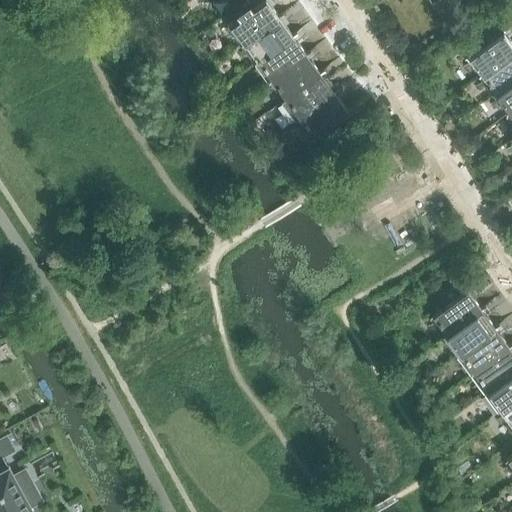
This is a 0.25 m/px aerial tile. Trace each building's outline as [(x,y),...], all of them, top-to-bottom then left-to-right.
[(268,0),(260,0),(227,24),(241,43),(280,15),(268,0)] [(280,15),(241,43),(255,62),(293,34),(280,15)] [(511,40),(503,29),(469,53),(483,73),(511,51),(511,40)] [(273,77),(307,53),(293,34),(255,62),(269,81),(273,78),(273,77)] [(511,51),(483,73),(497,91),(511,80),(511,51)] [(307,53),(273,77),(273,78),(287,96),(321,71),(307,53)] [(321,71),(287,96),(300,114),(300,115),(334,90),(321,71)] [(511,80),(497,91),(511,110),(511,109),(511,80)] [(300,114),(296,118),(310,138),(348,109),(334,90),(300,115),(300,114)] [(441,293),(448,302),(434,313),(448,332),(482,307),(460,278),(441,293)] [(482,307),(448,332),(443,336),(457,354),(461,351),(495,326),(482,307)] [(495,326),(461,351),(457,354),(471,373),(475,370),(509,345),(495,326)] [(511,349),(509,345),(475,370),(471,373),(484,392),(489,388),(511,371),(511,349)] [(511,371),(489,388),(502,407),(511,400),(511,371)] [(511,400),(502,407),(511,420),(511,400)] [(0,511),(34,511),(31,505),(43,499),(34,483),(22,489),(9,465),(7,466),(2,455),(15,448),(7,434),(0,438),(0,511)]
